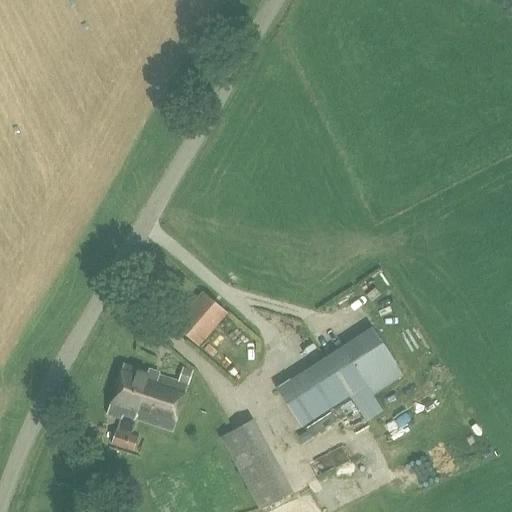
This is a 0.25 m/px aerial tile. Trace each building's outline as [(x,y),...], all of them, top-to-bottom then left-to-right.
[(198,345),(227,312),(203,291),(174,324),(198,345)] [(278,389),(301,427),(397,366),(373,329),(278,389)] [(171,430),(186,384),(124,363),(108,409),(121,413),(116,429),(115,429),(111,442),(133,450),(137,436),(130,434),(136,418),(171,430)] [(397,404),(422,387),(407,365),(382,381),(397,404)] [(259,509),(291,492),(253,420),(221,437),(259,509)]
